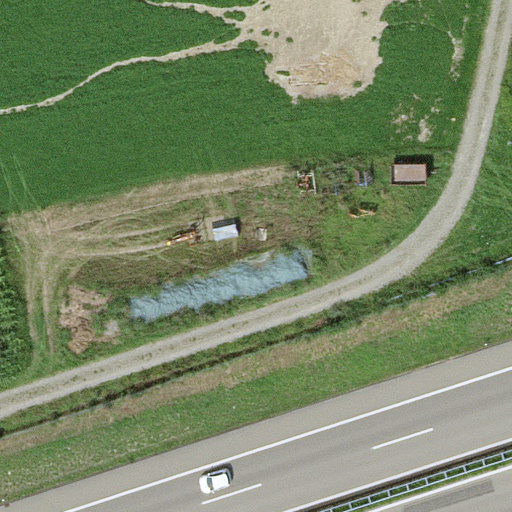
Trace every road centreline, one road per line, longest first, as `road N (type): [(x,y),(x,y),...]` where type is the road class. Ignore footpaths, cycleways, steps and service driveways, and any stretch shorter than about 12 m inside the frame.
road 1 (track): [(0,416),(337,304),(422,258),(461,205),(511,23)]
road 2 (motorway): [(511,406),(185,511)]
